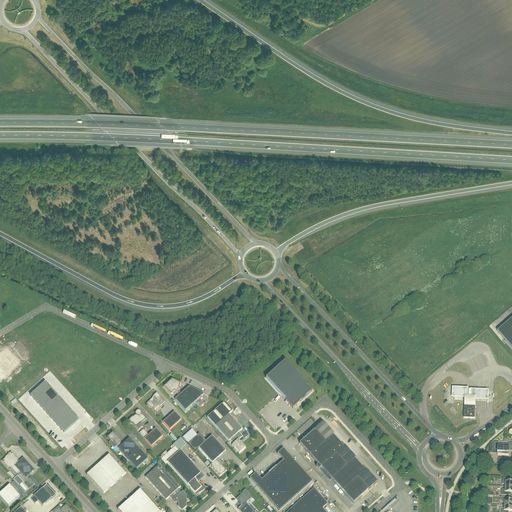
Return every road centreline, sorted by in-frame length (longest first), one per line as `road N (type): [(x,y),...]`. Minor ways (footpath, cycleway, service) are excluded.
road 1 (motorway): [(0,135),(511,159)]
road 2 (motorway): [(511,143),(0,122)]
road 3 (motorway): [(511,133),(430,122),(354,97),(200,0)]
road 4 (motorway): [(276,251),(359,209),(511,184)]
road 5 (primary): [(46,53),(216,232)]
road 6 (primary): [(230,218),(61,40)]
road 7 (motorway): [(0,234),(134,303),(172,307),(215,294)]
road 8 (unclassified): [(275,444),(319,405),(332,407),(396,477),(393,494),(373,511)]
road 9 (secondary): [(437,435),(292,285)]
road 10 (unclassified): [(167,364),(45,308),(0,334)]
road 11 (secondary): [(284,308),(402,432)]
road 12 (unclassified): [(167,364),(52,467)]
road 13 (unclassified): [(275,444),(229,392),(167,364)]
